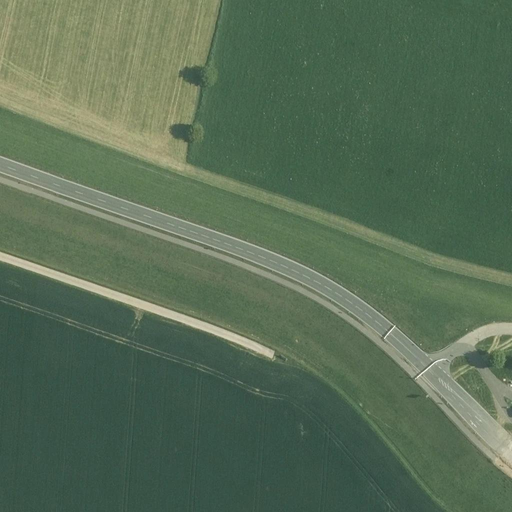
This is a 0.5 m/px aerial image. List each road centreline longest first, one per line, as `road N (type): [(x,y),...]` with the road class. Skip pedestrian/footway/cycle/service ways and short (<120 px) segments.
road 1 (secondary): [(511,453),(388,332),(322,288),(0,166)]
road 2 (track): [(321,395),(253,343),(0,260)]
